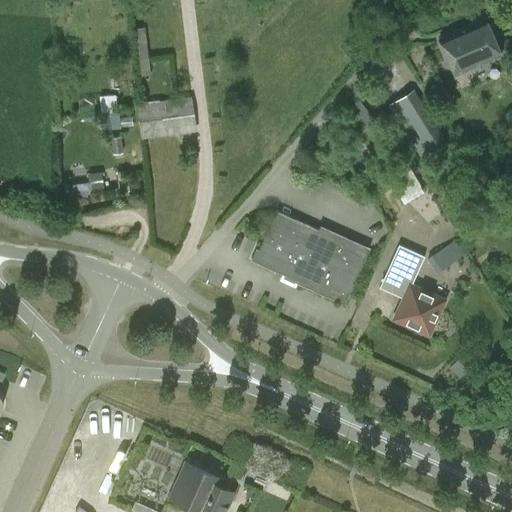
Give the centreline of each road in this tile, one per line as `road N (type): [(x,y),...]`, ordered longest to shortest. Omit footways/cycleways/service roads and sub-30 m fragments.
road 1 (residential): [(162,299),(364,69)]
road 2 (secondary): [(511,498),(262,385)]
road 3 (secondary): [(79,369),(262,385)]
road 4 (unclassified): [(16,511),(79,369)]
road 5 (secondary): [(262,385),(162,299)]
road 6 (secondary): [(125,276),(0,250)]
